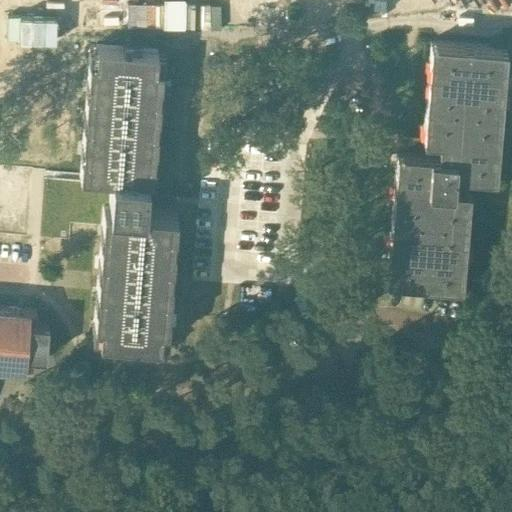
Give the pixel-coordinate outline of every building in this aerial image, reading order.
[(505,45),(430,39),(422,136),(438,138),(437,150),(396,147),(386,278),(461,284),(469,186),(454,185),(455,171),(464,172),(495,174),(498,142),(505,45)] [(79,172),(79,174),(96,175),(111,176),(109,205),(103,205),(101,222),(101,223),(107,223),(106,237),(100,236),(100,237),(99,254),(99,255),(105,255),(104,269),(97,268),(97,269),(96,286),(96,287),(102,287),(102,301),(95,300),(95,301),(93,318),(93,319),(100,319),(98,334),(98,335),(160,341),(160,338),(161,324),(167,324),(169,307),(169,306),(162,306),(163,292),(170,293),(170,292),(171,275),(171,274),(165,274),(166,260),(172,261),(172,260),(174,243),(174,242),(167,241),(168,229),(175,229),(175,228),(177,210),(145,207),(145,200),(146,194),(147,178),(153,179),(155,161),(148,160),(149,146),(156,147),(156,146),(157,129),(151,128),(152,115),(158,115),(158,114),(160,97),(153,96),(154,83),(161,83),(161,82),(162,65),(156,64),(157,50),(158,47),(96,43),(96,45),(95,59),(89,59),(87,77),(94,78),(93,91),(86,91),(85,108),(84,109),(91,110),(90,123),(83,123),(82,140),(82,141),(89,142),(87,155),(81,155),(79,172)] [(0,362),(14,364),(15,352),(45,354),(48,321),(17,318),(18,306),(0,305),(0,362)] [(83,376),(74,389),(91,402),(101,390),(83,376)] [(72,442),(55,453),(64,467),(82,456),(72,442)]
